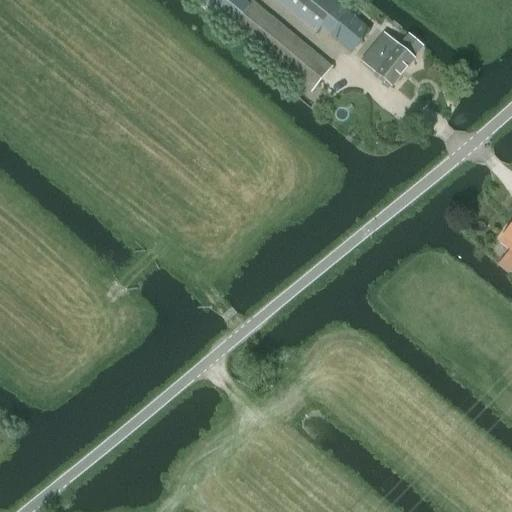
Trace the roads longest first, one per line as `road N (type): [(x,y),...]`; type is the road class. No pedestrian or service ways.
road 1 (unclassified): [(29,511),(511,110)]
road 2 (track): [(205,285),(266,355),(447,490)]
